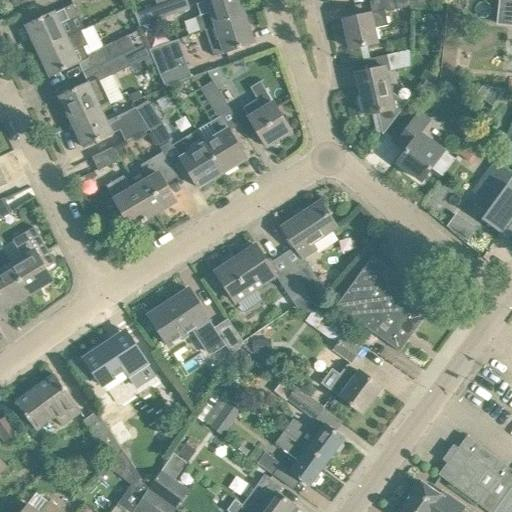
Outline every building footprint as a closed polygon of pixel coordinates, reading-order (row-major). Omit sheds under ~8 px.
[(187,0),(170,0),(157,5),(134,13),(140,26),(190,9),(187,0)] [(245,16),(239,0),(206,0),(196,4),(201,16),(196,17),(201,32),(205,30),(245,16)] [(394,0),(397,9),(410,6),(410,5),(437,2),(436,0),(394,0)] [(26,25),(38,51),(67,37),(61,25),(71,20),(79,16),(73,4),(56,13),(55,12),(26,25)] [(371,13),(343,20),(350,49),(378,43),(374,28),(388,26),(385,10),(371,14),(371,13)] [(443,30),(445,17),(428,15),(427,29),(443,30)] [(205,30),(210,45),(214,56),(224,52),(225,53),(255,43),(245,16),(205,30)] [(92,52),(99,66),(146,43),(140,30),(92,52)] [(82,31),(67,37),(38,51),(50,77),(79,63),(79,62),(89,57),(83,46),(88,44),(82,31)] [(171,42),(149,49),(154,62),(165,86),(191,77),(186,63),(179,65),(171,42)] [(146,43),(99,66),(105,79),(145,60),(147,65),(154,62),(149,49),(146,43)] [(387,56),(390,71),(410,66),(410,50),(387,56)] [(208,72),(207,71),(213,81),(218,89),(226,85),(220,67),(208,72)] [(382,134),(383,134),(407,104),(391,92),(385,67),(356,74),(366,115),(380,112),(384,131),(382,134)] [(88,83),(60,96),(72,122),(101,108),(110,104),(104,92),(100,81),(99,79),(90,84),(89,83),(88,83)] [(420,89),(429,96),(436,87),(427,80),(420,89)] [(213,81),(200,89),(216,113),(229,106),(218,89),(213,81)] [(243,109),(249,118),(267,147),(291,132),(260,82),(250,88),(257,99),(243,109)] [(445,93),(436,87),(429,96),(438,103),(445,93)] [(148,100),(136,108),(149,130),(160,148),(170,142),(172,141),(158,117),(148,100)] [(101,108),(72,122),(84,148),(122,129),(127,140),(149,130),(136,108),(107,121),(101,108)] [(408,149),(397,163),(422,181),(431,168),(442,176),(455,159),(419,132),(429,119),(420,113),(398,142),(408,149)] [(217,135),(204,143),(223,173),(247,159),(221,116),(210,123),(217,135)] [(199,188),(223,173),(204,143),(197,131),(173,145),(182,160),(199,188)] [(458,154),(473,164),(482,152),(467,141),(458,154)] [(92,157),(99,171),(121,160),(113,147),(92,157)] [(149,179),(136,186),(154,215),(176,201),(163,179),(175,172),(163,152),(141,165),(149,179)] [(486,174),(475,191),(494,205),(484,220),(505,236),(511,226),(511,187),(507,184),(511,178),(511,173),(496,161),(486,174)] [(154,215),(136,186),(132,189),(124,176),(107,186),(132,228),(142,222),(143,223),(147,221),(146,219),(154,215)] [(0,199),(0,219),(13,211),(4,198),(0,199)] [(315,249),(311,244),(336,227),(320,203),(283,227),(303,258),(315,249)] [(24,258),(11,265),(28,294),(52,280),(45,269),(56,262),(35,228),(14,240),(24,258)] [(216,271),(236,302),(276,276),(256,245),(255,246),(257,248),(232,264),(230,263),(217,271),(216,271)] [(392,277),(388,275),(391,270),(373,256),(337,306),(400,352),(428,313),(412,301),(410,303),(386,285),(392,277)] [(0,300),(5,308),(28,294),(11,265),(0,271),(0,300)] [(309,265),(295,275),(316,307),(328,294),(309,265)] [(316,307),(295,275),(281,284),(298,309),(312,311),(316,307)] [(149,315),(169,346),(195,330),(211,354),(225,344),(214,328),(189,289),(188,290),(190,292),(165,308),(164,307),(150,315),(149,315)] [(227,319),(214,328),(225,344),(233,356),(243,342),(227,319)] [(334,349),(351,362),(360,351),(364,344),(339,326),(329,339),(337,345),(334,349)] [(77,363),(74,365),(85,383),(94,377),(101,387),(126,371),(129,376),(138,389),(156,377),(147,364),(131,338),(126,331),(116,338),(77,363)] [(255,354),(273,353),(272,339),(254,340),(255,354)] [(332,368),(322,382),(341,396),(340,397),(363,413),(382,387),(360,371),(358,373),(347,365),(341,374),(332,368)] [(17,403),(36,429),(55,416),(61,425),(81,411),(55,376),(17,403)] [(287,399),(315,420),(325,407),(297,386),(287,399)] [(111,462),(112,462),(124,450),(97,412),(83,421),(111,462)] [(6,416),(0,420),(0,434),(5,441),(18,431),(6,416)] [(294,417),(284,431),(327,462),(335,451),(339,452),(343,446),(341,442),(344,438),(325,424),(318,435),(294,417)] [(327,462),(284,431),(275,443),(299,461),(291,472),(309,486),(312,482),(316,483),(321,476),(319,473),(327,462)] [(511,511),(511,469),(467,436),(466,437),(468,438),(459,450),(454,446),(445,459),(449,462),(440,474),(439,474),(439,475),(455,487),(489,511),(511,511)] [(257,448),(251,457),(250,458),(273,475),(282,463),(266,451),(264,454),(257,448)] [(147,490),(149,488),(124,450),(112,462),(111,462),(108,466),(132,485),(111,511),(133,511),(136,507),(147,490)] [(161,470),(149,488),(147,490),(175,509),(189,491),(174,480),(161,470)] [(253,491),(243,505),(252,511),(290,511),(295,506),(277,493),(282,487),(265,474),(253,491)] [(473,511),(443,491),(440,495),(420,481),(399,511),(473,511)] [(142,511),(173,511),(175,509),(147,490),(136,507),(142,511)] [(231,511),(252,511),(243,505),(235,499),(228,509),(231,511)] [(64,511),(50,501),(41,511),(37,511),(27,504),(20,511),(64,511)]
